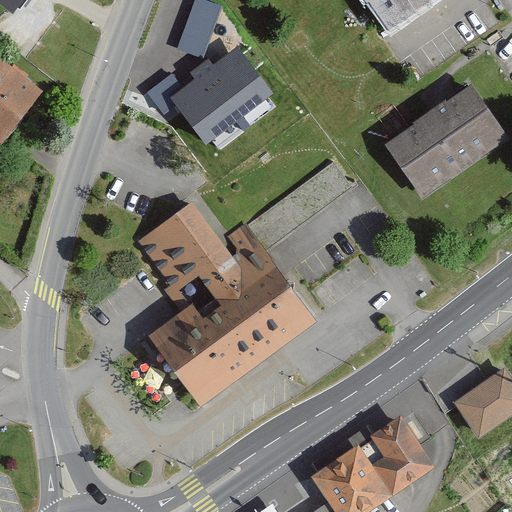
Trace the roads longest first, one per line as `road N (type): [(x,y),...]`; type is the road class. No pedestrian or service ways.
road 1 (secondary): [(171,511),(376,378),(511,274)]
road 2 (tertiary): [(45,307),(98,102),(139,0)]
road 3 (tertiary): [(70,511),(44,396),(45,307)]
